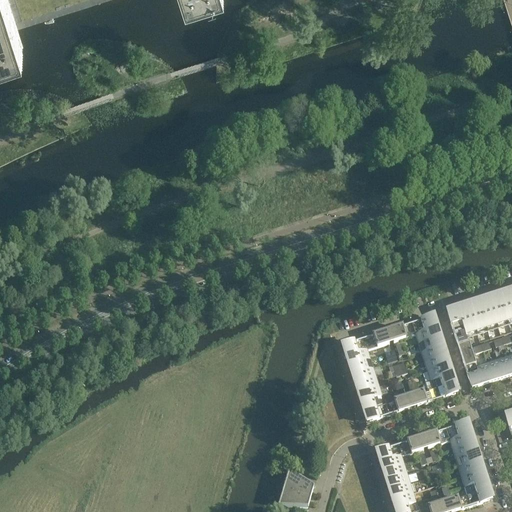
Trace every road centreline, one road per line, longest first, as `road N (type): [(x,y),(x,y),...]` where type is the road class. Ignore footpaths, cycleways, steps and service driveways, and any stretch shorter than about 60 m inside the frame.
road 1 (secondary): [(511,170),(156,288),(0,367)]
road 2 (secondary): [(0,379),(153,302),(511,186)]
road 3 (residential): [(322,511),(336,462),(351,446),(479,407)]
road 4 (residential): [(338,338),(511,282)]
